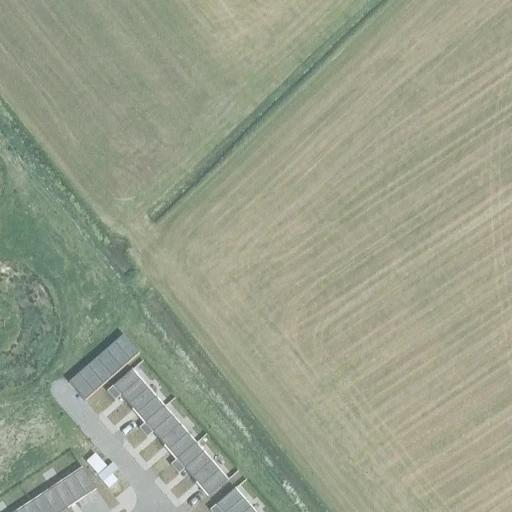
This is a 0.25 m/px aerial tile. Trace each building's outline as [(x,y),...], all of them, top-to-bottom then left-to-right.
[(123,337),(68,384),(84,403),(139,355),(123,337)] [(131,372),(112,389),(120,398),(144,426),(163,409),(131,372)] [(112,389),(106,394),(114,402),(120,398),(112,389)] [(163,409),(144,426),(151,435),(176,462),(194,446),(163,409)] [(144,426),(138,431),(146,439),(151,435),(144,426)] [(194,446),(176,462),(183,471),(207,499),(226,482),(194,446)] [(176,462),(170,467),(178,476),(183,471),(176,462)] [(81,471),(31,504),(35,511),(65,511),(95,491),(81,471)] [(251,511),(233,491),(215,507),(218,511),(251,511)]
